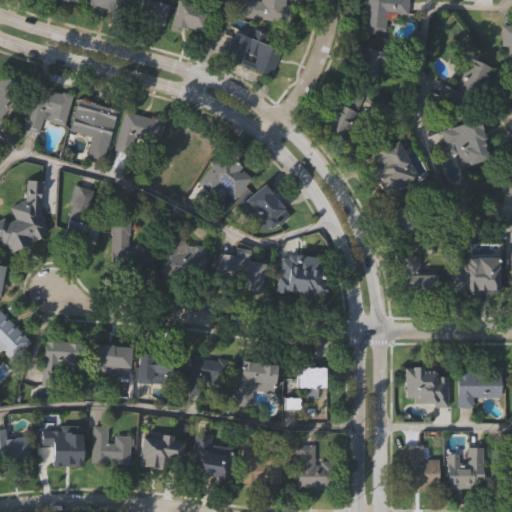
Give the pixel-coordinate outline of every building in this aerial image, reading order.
[(160,26),(137,21),(138,15),(84,6),(85,0),(144,0),(164,3),(160,26)] [(170,25),(174,0),(191,0),(208,3),(203,31),(170,25)] [(288,0),(285,23),(241,17),(243,0),(288,0)] [(362,31),(362,0),(406,0),(406,13),(385,12),(384,32),(362,31)] [(511,65),(508,65),(508,50),(500,50),(500,24),(511,24),(511,65)] [(233,25),(264,36),(262,42),(279,48),(270,75),(221,58),(233,25)] [(372,85),(347,76),(358,44),(384,53),(372,85)] [(489,67),(470,111),(447,101),(466,57),(489,67)] [(0,116),(0,71),(22,89),(0,116)] [(33,85),(71,95),(62,125),(40,119),(37,131),(22,127),(33,85)] [(68,130),(75,98),(115,108),(103,159),(86,155),(90,135),(68,130)] [(320,126),(332,101),(358,113),(346,139),(320,126)] [(123,109),(162,121),(151,159),(112,147),(123,109)] [(439,129),(476,118),(488,157),(459,166),(452,144),(445,147),(439,129)] [(173,173),(157,168),(170,129),(207,141),(200,162),(178,155),(173,173)] [(367,167),(374,163),(369,151),(396,139),(414,179),(380,194),(367,167)] [(231,201),(200,178),(219,153),(250,176),(231,201)] [(511,192),(502,192),(503,168),(511,168),(511,192)] [(269,231),(241,204),(261,183),(289,211),(269,231)] [(416,224),(394,235),(383,213),(405,202),(416,224)] [(10,251),(0,229),(0,209),(6,207),(13,222),(37,211),(47,235),(10,251)] [(90,249),(59,240),(66,216),(97,224),(90,249)] [(129,218),(127,262),(108,262),(109,217),(129,218)] [(160,271),(162,237),(204,240),(202,275),(160,271)] [(317,291),(279,292),(278,264),(298,263),(298,248),(315,247),(317,291)] [(401,287),(401,254),(420,254),(420,287),(401,287)] [(456,290),(456,254),(480,254),(480,290),(456,290)] [(265,263),(260,294),(231,288),(236,258),(265,263)] [(0,312),(29,341),(8,362),(0,353),(0,312)] [(41,378),(42,341),(78,341),(78,378),(41,378)] [(112,370),(112,381),(88,381),(89,343),(128,344),(127,370),(112,370)] [(185,393),(191,353),(226,359),(222,387),(206,385),(204,396),(185,393)] [(176,358),(176,379),(137,379),(137,358),(176,358)] [(250,393),(236,391),(240,360),(274,364),(272,384),(252,381),(250,393)] [(294,387),(294,366),(322,366),(322,388),(316,388),(316,397),(303,397),(303,387),(294,387)] [(442,366),(442,395),(420,395),(420,408),(401,408),(402,366),(442,366)] [(455,367),(499,367),(498,396),(471,396),(471,407),(454,406),(455,367)] [(127,464),(88,464),(89,426),(106,426),(105,435),(128,436),(127,464)] [(40,428),(77,428),(77,463),(41,463),(40,428)] [(156,432),(155,446),(179,447),(178,471),(137,469),(139,431),(156,432)] [(0,436),(32,435),(33,468),(0,468),(0,436)] [(205,445),(227,449),(223,475),(184,469),(188,441),(195,442),(197,435),(206,436),(205,445)] [(295,444),(313,444),(313,461),(329,461),(329,488),(295,488),(295,444)] [(276,484),(233,481),(236,445),(256,446),(256,451),(279,453),(276,484)] [(402,445),(420,445),(420,458),(436,458),(436,487),(402,487),(402,445)] [(480,447),(480,487),(445,487),(445,453),(457,453),(456,459),(464,459),(465,447),(480,447)] [(511,491),(489,491),(491,447),(511,448),(511,491)]
